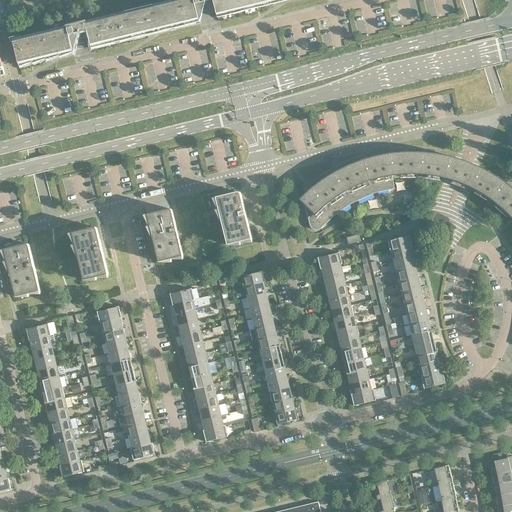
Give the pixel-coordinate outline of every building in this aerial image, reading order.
[(171,0),(86,21),(66,25),(21,37),(20,35),(10,37),(11,42),(13,42),(18,63),(59,53),(73,52),(74,52),(77,42),(80,32),(87,30),(91,48),(147,34),(149,36),(152,35),(151,33),(200,21),(203,11),(203,12),(206,1),(211,0),(213,0),(217,17),(286,0),(171,0)] [(408,174),(407,152),(394,153),(388,153),(378,155),(367,158),(362,160),(349,165),(336,171),(332,174),(322,180),(314,186),(309,190),(299,199),(305,205),(310,226),(311,227),(311,228),(312,228),(313,229),(313,230),(315,230),(316,231),(318,230),(320,230),(321,229),(325,224),(333,217),(336,214),(343,209),(350,205),(354,202),(364,198),(373,194),(377,193),(385,190),(394,189),(393,180),(392,176),(397,175),(408,174)] [(421,152),(407,152),(408,174),(420,174),(424,175),(434,176),(438,154),(426,152),(421,152)] [(453,181),(459,183),(467,161),(458,158),(454,157),(449,156),(438,154),(434,176),(444,178),(445,178),(446,178),(446,179),(447,179),(448,179),(449,179),(450,180),(452,180),(453,181)] [(476,165),(467,161),(459,183),(465,185),(468,186),(469,187),(472,188),(474,189),(482,194),(494,174),(484,169),(479,166),(476,165)] [(503,180),(494,174),(482,194),(490,199),(493,201),(494,202),(503,209),(511,199),(511,187),(508,184),(503,180)] [(239,192),(238,192),(235,192),(216,197),(214,198),(215,198),(216,198),(219,209),(217,209),(217,210),(219,209),(228,245),(240,242),(240,244),(240,243),(240,242),(251,239),(252,241),(252,239),(241,194),(241,193),(240,193),(240,192),(239,192)] [(511,199),(503,209),(511,217),(511,218),(511,199)] [(170,209),(169,209),(147,214),(146,215),(148,214),(150,226),(149,226),(149,227),(150,226),(159,261),(171,259),(171,260),(172,260),(171,258),(183,256),(183,257),(183,256),(172,210),(171,209),(170,209)] [(95,227),(94,227),(72,232),(71,233),(73,233),(75,244),(74,245),(75,244),(84,280),(96,277),(96,279),(97,279),(96,277),(108,274),(108,276),(108,274),(97,228),(96,228),(96,227),(95,227)] [(360,241),(358,234),(346,237),(348,244),(360,241)] [(412,247),(409,235),(388,240),(390,252),(392,252),(391,251),(411,246),(411,247),(412,247)] [(27,244),(26,244),(5,249),(3,249),(3,250),(5,249),(8,261),(6,261),(8,261),(16,296),(28,294),(29,295),(28,293),(40,291),(40,292),(41,292),(40,291),(29,246),(29,245),(29,244),(28,244),(27,244)] [(413,257),(411,247),(411,246),(391,251),(392,252),(394,262),(413,257)] [(342,264),(339,252),(318,257),(320,269),(322,269),(321,268),(341,263),(341,264),(342,264)] [(416,267),(413,257),(394,262),(397,272),(416,267)] [(343,274),(341,264),(341,263),(321,268),(322,269),(324,279),(343,274)] [(419,278),(416,267),(397,272),(399,283),(419,278)] [(265,283),(262,271),(241,276),(244,288),(245,288),(245,287),(264,282),(264,283),(265,283)] [(346,284),(343,274),(324,279),(327,289),(346,284)] [(421,288),(419,278),(399,283),(402,293),(421,288)] [(267,293),(264,283),(264,282),(245,287),(245,288),(247,298),(267,293)] [(349,295),(346,284),(327,289),(329,300),(349,295)] [(194,300),(191,288),(170,294),(173,305),(174,305),(174,304),(193,300),(194,300)] [(424,299),(421,288),(402,293),(404,304),(424,299)] [(269,303),(267,293),(247,298),(250,308),(269,303)] [(351,305),(349,295),(329,300),(332,310),(351,305)] [(426,309),(424,299),(404,304),(407,314),(426,309)] [(196,310),(193,300),(174,304),(174,305),(176,315),(196,310)] [(272,314),(269,303),(250,308),(252,318),(272,314)] [(354,316),(351,305),(332,310),(334,321),(354,316)] [(121,318),(119,306),(97,311),(100,323),(101,323),(101,322),(120,317),(120,318),(121,318)] [(429,320),(426,309),(407,314),(410,325),(429,320)] [(198,321),(196,310),(176,315),(179,325),(198,321)] [(274,324),(272,314),(252,318),(255,329),(274,324)] [(356,327),(354,316),(334,321),(337,331),(356,327)] [(123,328),(120,318),(120,317),(101,322),(101,323),(103,333),(123,328)] [(431,330),(429,320),(410,325),(412,335),(432,330),(431,330)] [(201,331),(198,321),(179,325),(181,336),(201,331)] [(50,335),(48,324),(26,329),(29,340),(30,340),(49,335),(51,335),(50,335)] [(277,335),(274,324),(255,329),(250,330),(253,341),(257,339),(277,335)] [(359,337),(356,327),(337,331),(339,342),(359,337)] [(125,338),(123,328),(103,333),(106,343),(125,338)] [(432,331),(432,330),(412,335),(415,346),(434,341),(432,331)] [(203,342),(201,331),(181,336),(184,346),(203,342)] [(56,344),(53,334),(50,335),(51,335),(49,335),(30,340),(32,350),(52,345),(56,344)] [(279,345),(277,335),(257,339),(260,350),(280,345),(279,345)] [(361,348),(359,337),(339,342),(342,352),(341,352),(341,353),(361,348)] [(128,349),(125,338),(106,343),(109,354),(128,349)] [(436,351),(434,341),(415,346),(417,356),(437,351),(436,351)] [(206,352),(203,342),(184,346),(186,357),(206,352)] [(54,356),(52,345),(32,350),(35,361),(54,356)] [(280,346),(280,345),(260,350),(263,361),(282,356),(280,346)] [(364,358),(361,348),(341,353),(342,353),(345,363),(364,358)] [(130,359),(128,349),(109,354),(111,364),(131,359),(130,359)] [(437,352),(437,351),(417,356),(420,367),(439,362),(437,352)] [(208,363),(206,352),(186,357),(189,367),(188,367),(188,368),(208,363)] [(57,366),(54,356),(35,361),(38,371),(57,366)] [(284,366),(282,356),(263,361),(265,371),(285,366),(284,366)] [(367,369),(364,358),(345,363),(347,373),(346,373),(347,374),(367,369)] [(131,360),(131,359),(111,364),(114,375),(133,370),(131,360)] [(442,372),(439,362),(420,367),(422,377),(442,373),(442,372)] [(211,373),(208,363),(188,368),(189,368),(192,378),(211,373)] [(60,377),(57,366),(38,371),(40,381),(39,381),(40,382),(60,377)] [(285,367),(285,366),(265,371),(268,382),(287,377),(285,367)] [(369,379),(367,369),(347,374),(350,384),(369,379)] [(135,380),(133,370),(114,375),(116,385),(136,380),(135,380)] [(446,383),(443,372),(442,372),(442,373),(422,377),(421,377),(424,389),(446,383)] [(214,384),(211,373),(192,378),(194,388),(193,388),(194,389),(214,384)] [(62,387),(60,377),(40,382),(43,392),(62,387)] [(290,387),(287,377),(268,382),(270,392),(290,387)] [(372,389),(369,379),(350,384),(352,394),(372,390),(372,389)] [(136,381),(136,380),(116,385),(119,396),(138,391),(136,381)] [(408,395),(405,382),(399,383),(402,396),(408,395)] [(79,383),(70,385),(72,393),(81,391),(79,383)] [(216,394),(214,384),(194,389),(197,399),(216,394)] [(399,397),(396,384),(389,385),(392,398),(399,397)] [(65,398),(62,387),(43,392),(45,402),(45,403),(65,398)] [(292,398),(290,387),(270,392),(273,403),(292,398)] [(376,400),(373,389),(372,389),(372,390),(352,394),(351,394),(354,406),(376,400)] [(141,402),(138,391),(119,396),(115,397),(118,407),(141,402)] [(219,405),(216,394),(197,399),(199,410),(219,405)] [(67,409),(65,398),(45,403),(48,413),(67,409)] [(295,408),(292,398),(273,403),(275,413),(295,408)] [(143,412),(141,402),(118,407),(120,418),(124,417),(143,412)] [(221,415),(219,405),(199,410),(202,420),(221,415)] [(299,419),(296,408),(295,408),(275,413),(274,413),(277,425),(299,419)] [(70,419),(67,409),(48,413),(50,424),(70,419)] [(146,423),(143,412),(124,417),(127,427),(146,423)] [(224,425),(221,415),(202,420),(204,430),(205,431),(224,426),(224,425)] [(261,431),(258,418),(253,419),(251,419),(254,432),(261,431)] [(72,430),(70,419),(50,424),(53,434),(72,430)] [(149,433),(146,423),(127,427),(129,438),(149,433)] [(228,437),(225,425),(224,425),(224,426),(205,431),(204,430),(203,430),(206,442),(228,437)] [(75,440),(72,430),(53,434),(56,445),(75,440)] [(151,443),(149,433),(129,438),(132,448),(151,444),(151,443)] [(78,451),(75,440),(56,445),(58,455),(78,451)] [(155,454),(152,443),(151,443),(151,444),(132,448),(130,448),(133,460),(155,454)] [(80,460),(78,451),(58,455),(61,465),(61,466),(80,461),(80,460)] [(507,456),(506,451),(492,455),(493,459),(507,456)] [(507,457),(507,459),(493,462),(495,462),(496,467),(491,468),(492,475),(510,470),(511,470),(511,457),(511,456),(507,457)] [(84,472),(81,460),(80,460),(80,461),(61,466),(61,465),(59,465),(62,477),(84,472)] [(453,482),(449,465),(434,468),(437,481),(438,481),(439,484),(439,485),(453,482)] [(511,481),(511,478),(510,470),(492,475),(494,485),(511,481)] [(0,492),(11,490),(8,478),(7,478),(7,479),(0,480),(0,492)] [(373,483),(377,500),(391,497),(391,496),(392,496),(395,495),(391,480),(388,481),(388,480),(373,483)] [(511,481),(494,485),(496,496),(511,492),(511,481)] [(456,498),(453,482),(439,485),(439,484),(438,484),(441,497),(442,497),(442,500),(442,501),(456,498)] [(425,490),(418,491),(420,498),(426,497),(425,490)] [(511,503),(511,492),(496,496),(498,506),(511,503)] [(394,509),(392,496),(391,496),(391,497),(377,500),(379,511),(394,511),(394,509)] [(458,511),(456,498),(442,501),(442,500),(441,500),(443,511),(458,511)] [(320,511),(318,502),(275,511),(320,511)] [(511,511),(511,503),(498,506),(499,511),(511,511)]
